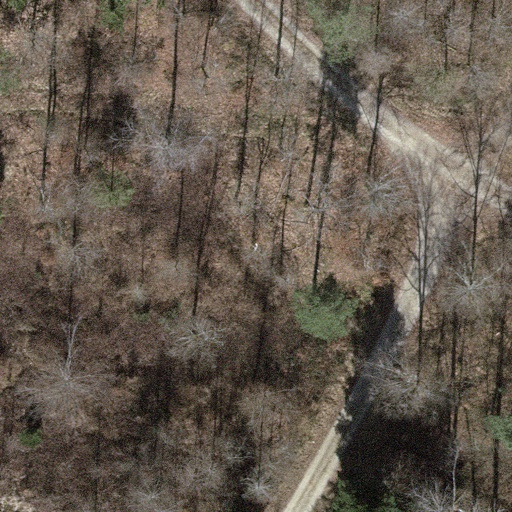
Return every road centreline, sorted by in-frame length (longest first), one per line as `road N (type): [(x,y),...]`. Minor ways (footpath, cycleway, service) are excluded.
road 1 (track): [(293,511),(511,120)]
road 2 (track): [(276,0),(469,191),(511,212)]
